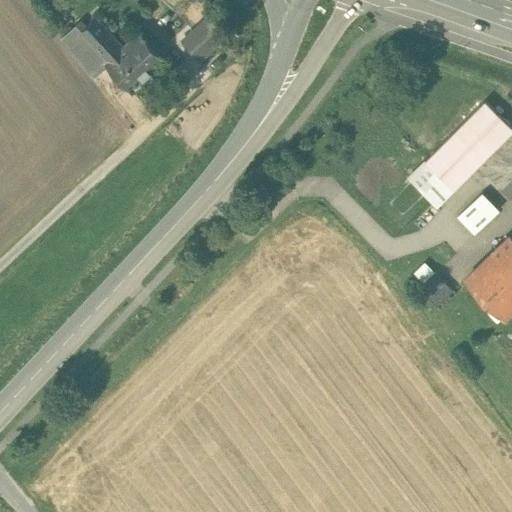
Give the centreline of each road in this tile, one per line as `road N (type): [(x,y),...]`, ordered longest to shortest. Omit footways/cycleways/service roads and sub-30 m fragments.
road 1 (tertiary): [(0,405),(268,117)]
road 2 (tertiary): [(268,117),(346,0)]
